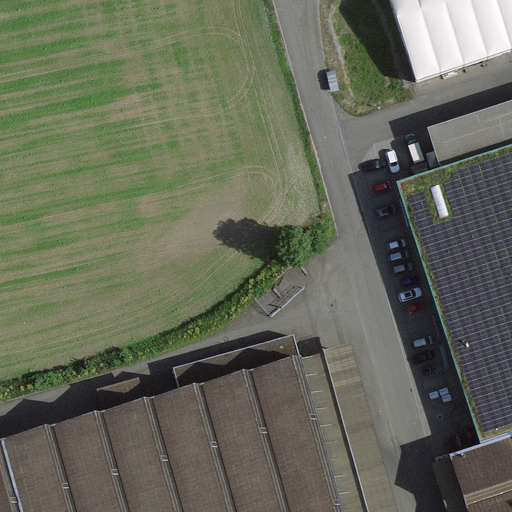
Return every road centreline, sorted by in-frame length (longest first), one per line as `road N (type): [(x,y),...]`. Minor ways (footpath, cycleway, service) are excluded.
road 1 (residential): [(418,511),(299,0)]
road 2 (unknown): [(511,74),(339,128)]
